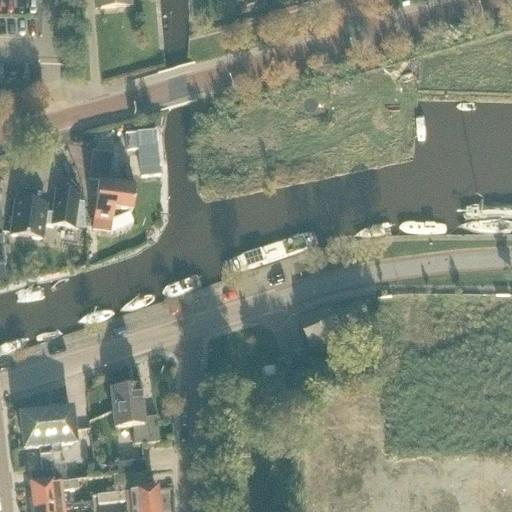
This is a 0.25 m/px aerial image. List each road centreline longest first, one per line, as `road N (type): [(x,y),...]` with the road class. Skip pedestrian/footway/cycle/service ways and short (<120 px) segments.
road 1 (residential): [(0,139),(358,40)]
road 2 (tertiary): [(193,328),(331,284),(511,260)]
road 3 (tertiary): [(0,387),(193,328)]
road 4 (residential): [(190,511),(193,328)]
road 5 (residential): [(358,40),(502,0)]
